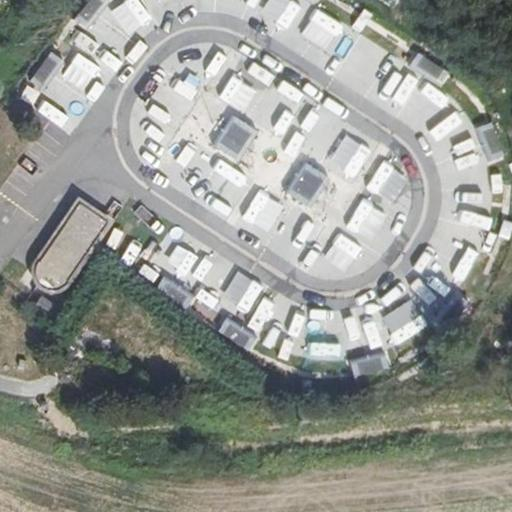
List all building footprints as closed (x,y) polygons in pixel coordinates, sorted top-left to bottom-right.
[(105,0),(82,0),(70,19),(86,29),(105,0)] [(64,60),(48,50),(27,82),(43,93),(64,60)] [(449,71),(418,51),(408,66),(439,86),(449,71)] [(255,131),(232,116),(213,146),(236,161),(255,131)] [(490,120),(473,127),(488,163),(504,156),(490,120)] [(328,178),(305,163),(286,193),(309,208),(328,178)] [(106,220),(76,202),(27,270),(38,289),(61,288),(106,220)] [(195,300),(160,276),(150,290),(185,314),(195,300)] [(182,338),(110,290),(90,323),(156,370),(182,338)] [(458,293),(429,323),(443,336),(472,306),(458,293)] [(258,338),(223,314),(213,328),(248,352),(258,338)] [(384,352),(349,360),(353,382),(389,374),(384,352)]
